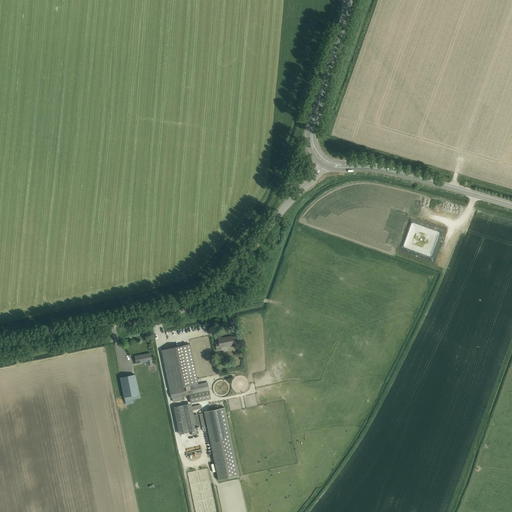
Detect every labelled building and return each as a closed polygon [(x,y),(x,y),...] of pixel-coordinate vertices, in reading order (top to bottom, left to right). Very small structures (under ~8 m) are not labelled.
[(221,350),(220,348),(235,345),(233,336),(218,339),(219,343),(215,344),(217,351),(221,350)] [(179,434),(197,431),(196,427),(193,415),(193,411),(192,407),(191,404),(211,399),(208,382),(198,384),(197,379),(190,344),(161,350),(170,390),(171,399),(172,399),(173,402),(185,400),(184,396),(189,395),(191,403),(174,407),(179,434)] [(148,365),(153,364),(150,353),(135,357),(136,364),(147,362),(148,365)] [(120,378),(124,397),(125,401),(140,398),(135,375),(120,378)] [(225,407),(204,412),(218,480),(239,476),(225,407)]
